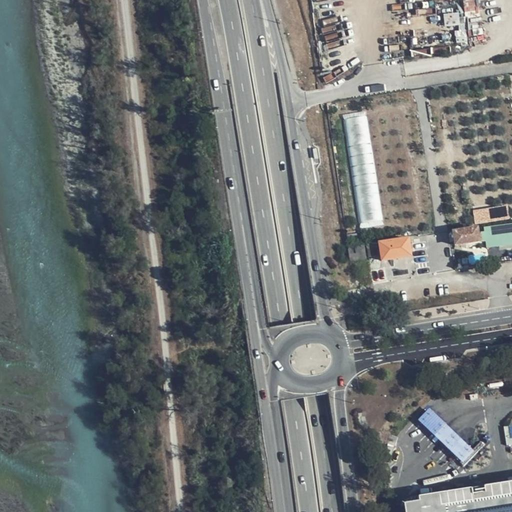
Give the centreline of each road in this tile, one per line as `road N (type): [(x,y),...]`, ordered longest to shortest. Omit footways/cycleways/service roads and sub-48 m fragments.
road 1 (primary): [(333,511),(250,0)]
road 2 (primary): [(226,0),(309,511)]
road 3 (track): [(181,511),(124,0)]
road 4 (primary): [(221,108),(277,471)]
road 5 (primary): [(221,108),(262,329),(279,361)]
road 6 (primary): [(329,334),(289,106)]
road 7 (residential): [(289,106),(511,68)]
road 8 (secondary): [(511,316),(337,343)]
road 9 (secondary): [(341,367),(511,336)]
road 10 (primary): [(354,511),(339,374)]
